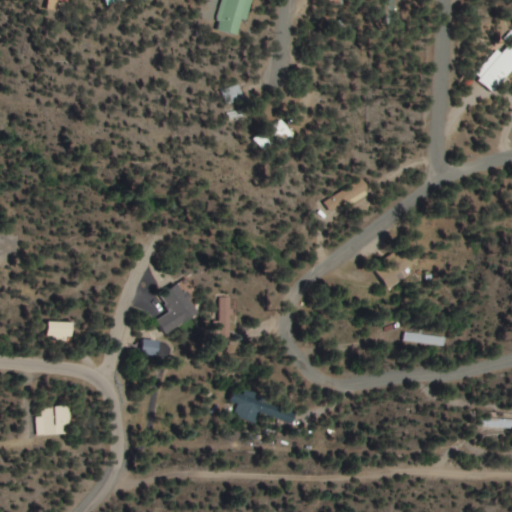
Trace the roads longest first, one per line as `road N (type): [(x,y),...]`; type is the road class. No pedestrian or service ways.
road 1 (residential): [(511,157),(449,175),(301,287),(290,339),(308,369),(338,387),(511,359)]
road 2 (residential): [(511,476),(117,477)]
road 3 (tertiary): [(117,477),(127,423),(110,380),(0,363)]
road 4 (residential): [(449,175),(438,146),(443,0)]
road 5 (residential): [(160,236),(124,307),(110,380)]
